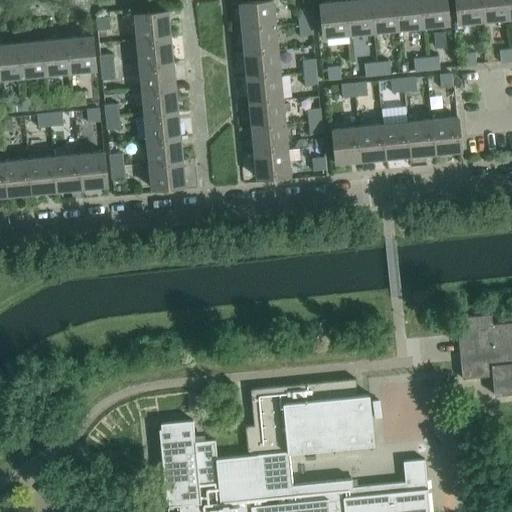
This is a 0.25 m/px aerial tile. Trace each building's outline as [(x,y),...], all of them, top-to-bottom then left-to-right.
[(242,28),(276,25),(273,0),(269,0),(240,3),(242,28)] [(350,33),(347,0),(321,3),(325,36),(350,33)] [(346,0),(347,0),(350,33),(374,31),(371,0),(346,0)] [(399,28),(396,0),(371,0),(374,31),(399,28)] [(396,0),(399,28),(424,26),(421,0),(396,0)] [(421,0),(424,26),(449,23),(446,0),(421,0)] [(484,20),(481,0),(456,0),(458,23),(484,20)] [(481,0),(484,20),(508,18),(506,0),(481,0)] [(298,23),(310,22),(309,8),(297,9),(298,23)] [(137,38),(171,35),(169,10),(135,13),(137,38)] [(96,17),(98,29),(98,36),(110,35),(109,28),(110,28),(109,15),(96,17)] [(310,22),(298,23),(299,34),(311,33),(310,22)] [(245,53),(278,50),(276,25),(242,28),(245,53)] [(67,38),(70,71),(96,69),(93,35),(67,38)] [(171,35),(137,38),(140,63),(173,60),(171,35)] [(43,40),(46,74),(70,71),(67,38),(43,40)] [(46,74),(43,40),(18,42),(21,76),(46,74)] [(0,43),(0,77),(21,76),(18,42),(0,43)] [(511,60),(511,55),(511,47),(498,49),(499,62),(511,60)] [(278,50),(245,53),(247,78),(280,74),(278,50)] [(461,52),(463,65),(475,64),(474,51),(461,52)] [(101,66),(114,65),(112,53),(100,54),(101,66)] [(427,55),(428,69),(439,67),(438,54),(427,55)] [(413,57),(414,70),(414,71),(428,69),(427,55),(413,57)] [(301,59),(303,72),(315,71),(314,58),(301,59)] [(377,60),(379,73),(389,72),(389,59),(377,60)] [(142,87),(176,84),(173,60),(140,63),(142,87)] [(363,62),(365,75),(379,73),(377,60),(363,62)] [(327,65),(328,79),(340,77),(339,64),(327,65)] [(114,65),(101,66),(103,79),(115,77),(114,65)] [(304,84),(316,83),(315,71),(303,72),(304,84)] [(439,74),(440,86),(453,85),(452,72),(439,74)] [(249,102),(283,99),(280,74),(247,78),(249,102)] [(403,77),(405,90),(416,89),(414,75),(403,77)] [(391,91),(405,90),(403,77),(390,78),(391,91)] [(354,81),(355,95),(367,93),(365,80),(354,81)] [(354,81),(340,83),(342,96),(355,95),(354,81)] [(144,112),(178,109),(176,84),(142,87),(144,112)] [(72,91),(73,104),(85,103),(84,90),(72,91)] [(59,92),(60,106),(73,104),(72,91),(59,92)] [(23,96),(24,109),(36,108),(34,95),(23,96)] [(9,97),(10,111),(24,109),(23,96),(9,97)] [(283,99),(249,102),(252,127),(285,124),(283,99)] [(105,116),(119,115),(117,102),(104,104),(105,116)] [(87,121),(100,120),(99,107),(86,108),(87,121)] [(308,121),(320,120),(319,107),(306,109),(308,121)] [(146,137),(180,134),(178,109),(144,112),(146,137)] [(49,112),(51,124),(62,123),(61,110),(49,112)] [(51,124),(49,112),(36,113),(37,126),(51,124)] [(119,115),(105,116),(107,129),(120,127),(119,115)] [(0,117),(1,129),(13,128),(12,116),(0,117)] [(432,119),(436,152),(461,150),(458,116),(432,119)] [(436,152),(432,119),(408,121),(411,155),(436,152)] [(320,120),(308,121),(309,133),(321,132),(320,120)] [(383,123),(386,157),(411,155),(408,121),(383,123)] [(386,157),(383,123),(359,126),(362,159),(386,157)] [(254,151),(287,148),(285,124),(252,127),(254,151)] [(362,159),(359,126),(333,128),(336,162),(362,159)] [(180,134),(146,137),(149,161),(182,158),(180,134)] [(287,148),(254,151),(257,177),(290,174),(287,148)] [(78,154),(81,187),(106,185),(103,151),(78,154)] [(111,165),(123,164),(122,152),(110,153),(111,165)] [(81,187),(78,154),(53,156),(56,189),(81,187)] [(29,158),(32,191),(56,189),(53,156),(29,158)] [(312,170),(325,168),(324,156),(311,157),(312,170)] [(32,191),(29,158),(4,160),(7,194),(32,191)] [(182,158),(149,161),(151,187),(185,184),(182,158)] [(123,164),(111,165),(112,177),(125,176),(123,164)] [(511,321),(493,323),(492,313),(456,317),(462,378),(492,375),(494,395),(511,392),(511,321)] [(192,419),(160,422),(168,505),(179,504),(179,511),(429,511),(430,511),(424,458),(403,460),(405,481),(352,486),(351,478),(292,484),(289,451),(374,443),(369,393),(357,394),(355,378),(250,388),(254,424),(245,425),(246,433),(248,454),(217,458),(215,439),(204,440),(194,441),(192,419)]
